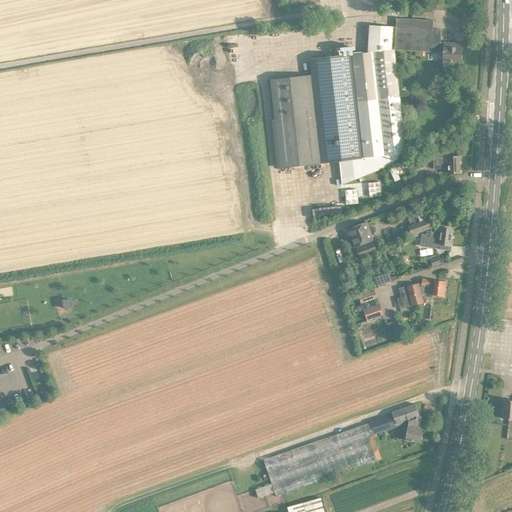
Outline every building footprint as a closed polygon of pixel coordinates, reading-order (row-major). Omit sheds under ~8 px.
[(367,26),(365,52),(393,49),(442,52),(441,68),(451,69),(452,61),(460,61),(461,45),(454,45),(454,43),(439,42),(440,29),(431,29),(432,20),(395,18),(395,28),(376,26),(367,26)] [(350,54),(362,157),(338,160),(340,184),(353,179),(398,161),(397,153),(405,152),(393,49),(365,52),(350,54)] [(310,59),(312,75),(270,80),(280,166),(360,157),(349,55),(310,59)] [(432,156),(432,168),(447,167),(447,172),(459,172),(458,155),(447,156),(447,151),(440,152),(440,156),(432,156)] [(409,160),(413,170),(426,165),(422,155),(409,160)] [(407,160),(399,163),(401,168),(409,164),(407,160)] [(414,223),(406,225),(410,235),(434,226),(430,216),(423,219),(419,208),(410,212),(414,223)] [(348,228),(353,242),(359,257),(376,251),(370,235),(372,234),(373,231),(372,227),(369,226),(367,227),(365,222),(348,228)] [(421,234),(419,245),(431,247),(432,242),(449,245),(451,229),(446,228),(435,226),(434,232),(427,231),(426,234),(421,234)] [(437,253),(423,259),(427,268),(435,265),(440,263),(438,256),(437,253)] [(392,263),(386,265),(388,272),(394,270),(392,263)] [(372,276),(375,285),(388,280),(385,272),(372,276)] [(397,287),(403,307),(411,305),(416,303),(422,302),(420,295),(430,297),(431,294),(443,296),(445,280),(432,279),(421,278),(420,283),(417,282),(405,286),(397,287)] [(372,289),(360,293),(357,294),(359,301),(374,297),(372,289)] [(361,310),(377,305),(375,297),(358,303),(361,310)] [(378,305),(377,305),(362,310),(365,320),(381,314),(378,305)] [(396,327),(388,330),(391,338),(398,335),(396,327)] [(511,399),(503,399),(501,418),(511,419),(511,399)] [(370,421),(374,435),(397,428),(396,436),(419,441),(422,428),(414,427),(416,416),(419,416),(414,403),(391,411),(391,413),(370,421)] [(263,459),(275,495),(377,460),(369,422),(263,459)] [(322,511),(319,497),(301,502),(286,506),(287,511),(322,511)]
